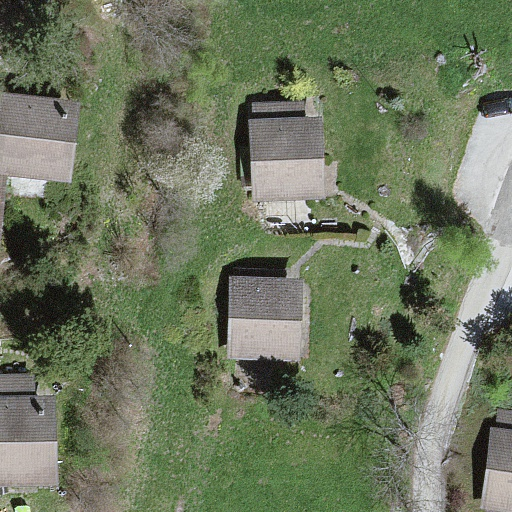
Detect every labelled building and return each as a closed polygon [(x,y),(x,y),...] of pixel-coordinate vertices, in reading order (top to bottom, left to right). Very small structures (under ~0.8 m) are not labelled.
[(48,106),(0,100),(0,180),(38,185),(48,106)] [(302,123),(232,126),(235,209),(306,206),(302,123)] [(278,286),(212,285),(211,367),(277,368),(278,286)] [(28,399),(0,398),(0,497),(29,497),(28,399)] [(511,511),(511,440),(474,437),(467,511),(511,511)]
